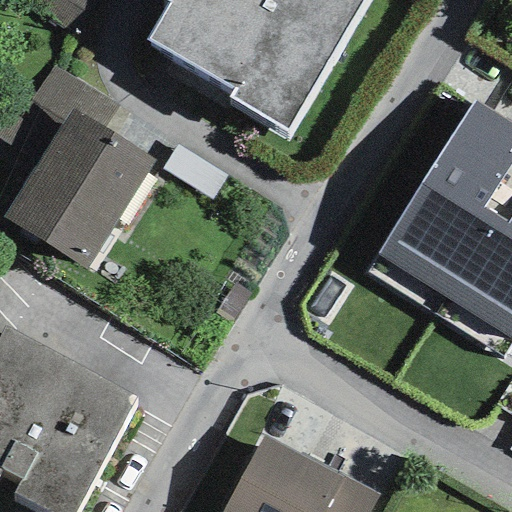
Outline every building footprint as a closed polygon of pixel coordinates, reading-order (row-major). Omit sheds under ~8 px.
[(227,98),(287,134),(364,0),(164,0),(170,4),(147,42),(231,91),(227,98)] [(71,108),(103,129),(118,106),(54,65),(29,104),(61,124),(71,108)] [(501,355),(511,338),(511,218),(507,226),(480,209),(511,158),(511,126),(476,104),(369,271),(501,355)] [(103,129),(71,108),(61,124),(2,217),(85,270),(154,161),(103,129)] [(227,178),(177,145),(161,170),(212,202),(227,178)] [(76,511),(135,398),(5,326),(0,335),(0,485),(50,511),(76,511)] [(326,511),(345,477),(264,434),(221,511),(326,511)] [(369,511),(378,495),(345,477),(326,511),(369,511)]
